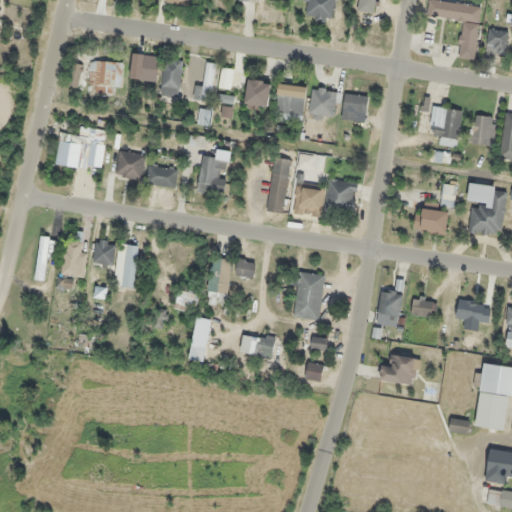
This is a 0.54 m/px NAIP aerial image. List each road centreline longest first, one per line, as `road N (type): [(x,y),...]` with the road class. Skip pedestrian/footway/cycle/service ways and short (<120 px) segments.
road 1 (residential): [(511,273),(22,193)]
road 2 (residential): [(511,88),(65,18)]
road 3 (residential): [(67,0),(0,271)]
road 4 (residential): [(369,255),(350,371),(308,511)]
road 5 (residential): [(409,0),(369,255)]
